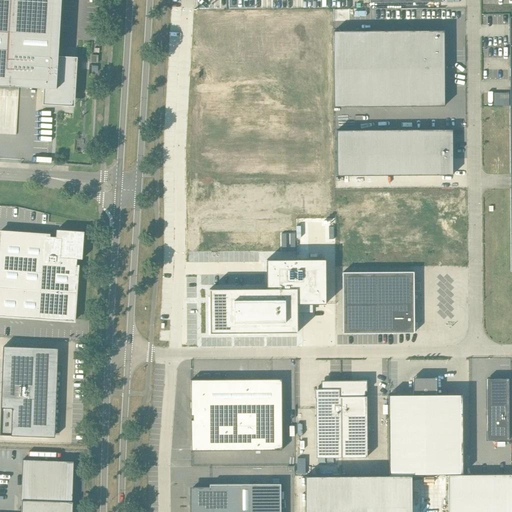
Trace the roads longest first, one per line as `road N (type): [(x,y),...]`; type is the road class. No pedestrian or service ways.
road 1 (unclassified): [(474,0),(477,352)]
road 2 (unclassified): [(128,352),(477,352)]
road 3 (tertiary): [(130,0),(119,176)]
road 4 (tertiary): [(138,175),(150,0)]
road 5 (tertiary): [(112,351),(106,511)]
road 6 (tertiary): [(123,511),(128,352)]
road 7 (tertiary): [(118,202),(112,351)]
road 8 (tertiary): [(128,352),(136,204)]
